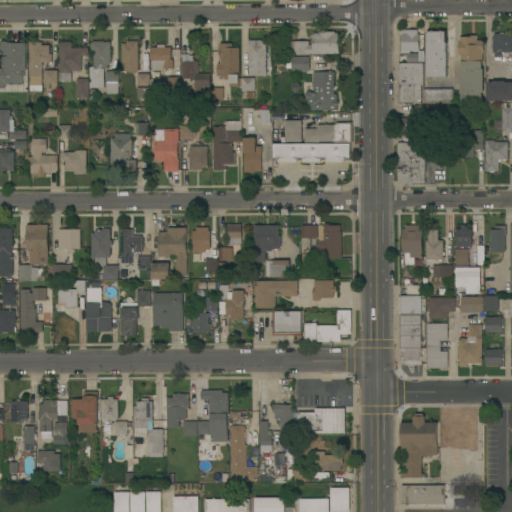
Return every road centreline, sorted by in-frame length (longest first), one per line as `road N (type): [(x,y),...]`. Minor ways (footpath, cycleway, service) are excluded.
road 1 (residential): [(0,15),(511,11)]
road 2 (residential): [(0,210),(511,206)]
road 3 (tertiary): [(378,511),(375,0)]
road 4 (residential): [(0,363),(377,360)]
road 5 (residential): [(378,395),(511,394)]
